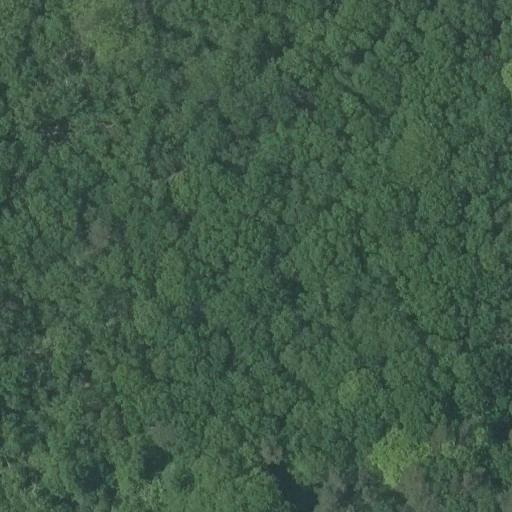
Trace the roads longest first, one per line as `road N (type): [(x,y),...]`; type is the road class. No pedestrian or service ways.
road 1 (unknown): [(0,171),(47,216),(119,347),(220,472),(242,511)]
road 2 (track): [(326,511),(511,435)]
